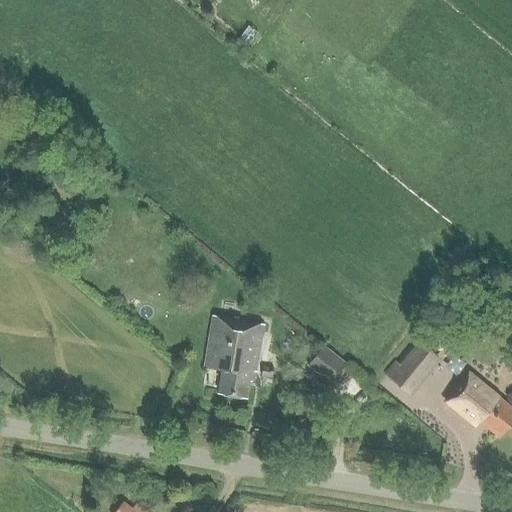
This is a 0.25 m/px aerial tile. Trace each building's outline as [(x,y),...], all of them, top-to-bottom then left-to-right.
[(255,372),(263,326),(261,326),(261,325),(214,317),(214,318),(212,318),(204,368),(220,371),(216,394),(246,399),(249,381),(251,381),(253,371),(255,372)] [(437,359),(419,343),(400,367),(394,362),(384,374),(408,394),(437,359)] [(307,366),(331,382),(345,364),(323,346),(307,366)] [(272,368),(263,366),(261,378),(271,379),(272,368)] [(511,421),(511,408),(467,372),(445,400),(476,425),(480,421),(500,437),(511,421)] [(144,511),(135,504),(130,510),(122,503),(114,511),(144,511)]
